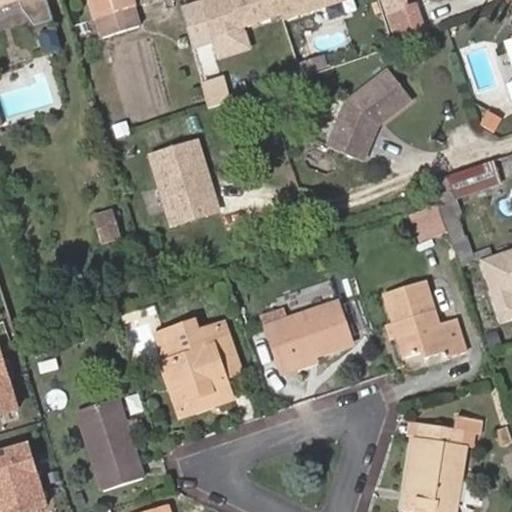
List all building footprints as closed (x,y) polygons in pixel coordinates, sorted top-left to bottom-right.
[(55,24),(48,0),(0,0),(0,17),(21,12),(35,30),(55,24)] [(139,27),(131,0),(88,0),(101,39),(139,27)] [(204,0),(198,2),(211,42),(243,31),(241,25),(279,13),(281,19),(339,0),(204,0)] [(412,40),(398,0),(374,0),(389,48),(412,40)] [(248,47),(243,31),(211,42),(216,57),(248,47)] [(303,62),(306,73),(321,68),(317,57),(303,62)] [(343,103),(325,148),(360,162),(372,128),(406,102),(382,72),(343,103)] [(203,81),(209,104),(223,100),(217,77),(203,81)] [(198,145),(153,160),(176,228),(221,213),(198,145)] [(492,162),(447,177),(455,198),(500,183),(492,162)] [(448,234),(438,208),(413,216),(421,242),(448,234)] [(99,236),(116,231),(110,210),(94,215),(99,236)] [(381,292),(391,323),(395,335),(401,355),(419,350),(421,358),(443,351),(446,357),(464,351),(453,319),(438,324),(423,278),(381,292)] [(350,344),(336,305),(265,327),(281,373),(296,368),(294,362),(350,344)] [(240,373),(224,324),(199,332),(195,323),(156,336),(165,363),(161,365),(179,417),(231,399),(225,378),(240,373)] [(395,335),(391,323),(383,325),(388,338),(395,335)] [(142,477),(116,400),(77,413),(103,490),(142,477)] [(480,435),(482,421),(460,418),(458,431),(462,432),(460,447),(464,448),(474,449),(476,434),(480,435)] [(420,441),(422,426),(410,425),(408,439),(414,440),(420,441)] [(455,511),(464,448),(460,447),(462,432),(458,431),(422,426),(420,441),(414,440),(404,511),(455,511)]
